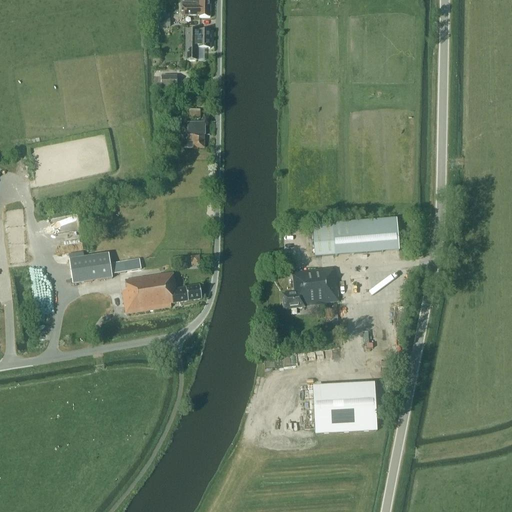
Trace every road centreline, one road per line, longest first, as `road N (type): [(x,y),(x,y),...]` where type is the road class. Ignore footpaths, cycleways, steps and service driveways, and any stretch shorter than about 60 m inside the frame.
road 1 (tertiary): [(386,511),(436,238),(444,0)]
road 2 (residential): [(173,336),(202,316),(213,284),(218,0)]
road 3 (unclassified): [(0,366),(173,336)]
